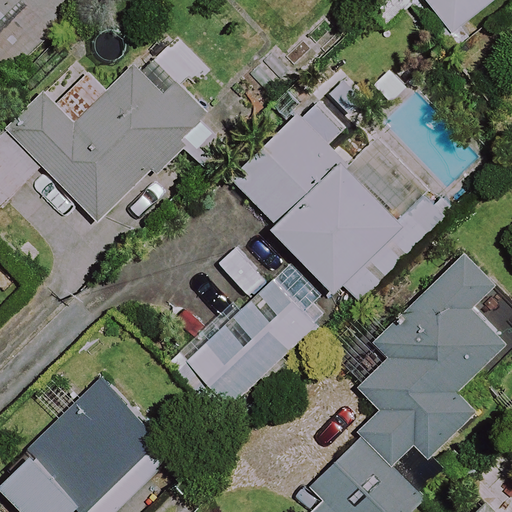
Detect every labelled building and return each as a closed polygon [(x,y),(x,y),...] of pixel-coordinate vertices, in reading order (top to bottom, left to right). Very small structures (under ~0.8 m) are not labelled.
[(0,0),(0,57),(16,71),(76,0),(0,0)] [(433,0),(457,29),(493,0),(433,0)] [(214,122),(151,54),(112,90),(84,60),(13,127),(105,224),(214,122)] [(235,175),(355,305),(453,215),(393,149),(365,175),(305,110),(235,175)] [(0,207),(45,164),(0,117),(0,207)] [(366,432),(397,463),(422,439),(436,453),(479,410),(462,392),(511,343),(475,307),(499,283),(468,251),(378,341),(392,354),(362,385),(387,411),(366,432)] [(320,323),(270,275),(179,368),(229,416),(320,323)] [(115,511),(176,451),(102,377),(0,478),(34,511),(73,511),(85,501),(95,511),(115,511)] [(397,463),(366,432),(314,484),(326,496),(310,511),(410,511),(428,494),(397,463)] [(501,511),(490,501),(478,511),(501,511)]
